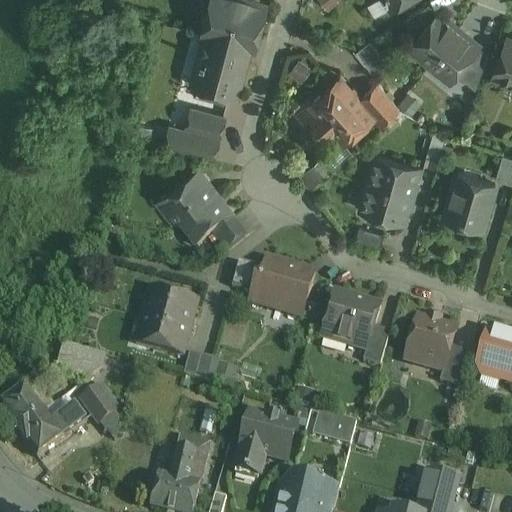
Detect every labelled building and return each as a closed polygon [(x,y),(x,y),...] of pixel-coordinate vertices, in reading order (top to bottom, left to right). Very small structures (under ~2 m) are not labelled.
[(262,5),(244,0),(215,0),(212,15),(215,16),(210,35),(249,46),(251,39),(253,39),(262,5)] [(385,0),(391,9),(404,0),(385,0)] [(429,4),(407,17),(423,30),(438,12),(429,4)] [(423,30),(409,47),(410,48),(412,46),(431,62),(429,64),(430,65),(459,28),(458,29),(450,22),(450,21),(439,11),(438,12),(423,30)] [(459,28),(430,65),(432,63),(451,79),(449,81),(450,82),(457,74),(480,46),(480,45),(468,36),(459,30),(460,29),(459,29),(459,28)] [(210,35),(210,36),(205,55),(201,54),(194,80),(237,92),(249,46),(210,35)] [(373,71),(388,63),(374,40),(360,48),(373,71)] [(511,41),(507,40),(494,76),(511,83),(511,41)] [(480,46),(457,74),(476,89),(489,54),(480,46)] [(304,81),(315,68),(303,57),(292,70),(304,81)] [(361,100),(340,77),(310,104),(320,115),(314,121),(329,137),(335,132),(345,143),(374,117),(375,116),(361,100)] [(400,110),(379,83),(361,100),(375,116),(374,117),(382,126),(400,110)] [(225,114),(194,106),(188,128),(187,129),(218,137),(225,114)] [(188,128),(172,124),(166,148),(181,152),(187,129),(188,128)] [(218,137),(187,129),(181,152),(212,160),(218,137)] [(434,129),(426,155),(440,159),(447,135),(434,129)] [(511,157),(503,154),(496,179),(511,183),(511,157)] [(419,167),(377,155),(369,182),(409,193),(413,181),(415,182),(419,167)] [(200,170),(161,201),(162,202),(164,200),(180,221),(178,223),(178,224),(218,193),(217,192),(216,193),(208,183),(209,183),(200,170)] [(495,184),(458,173),(445,217),(447,218),(448,214),(465,219),(465,218),(481,223),(480,228),(482,228),(495,184)] [(409,193),(369,182),(361,209),(403,221),(408,206),(406,205),(409,193)] [(218,193),(178,224),(179,225),(182,223),(198,244),(195,246),(196,247),(214,233),(231,220),(236,216),(226,204),(225,205),(217,195),(218,194),(218,193)] [(231,220),(214,233),(221,242),(238,228),(231,220)] [(384,234),(359,227),(355,240),(380,248),(384,234)] [(238,228),(221,242),(228,251),(245,237),(238,228)] [(221,250),(212,238),(205,244),(213,256),(221,250)] [(316,276),(285,266),(285,265),(268,260),(265,270),(262,278),(256,282),(253,294),(250,304),(303,319),(316,276)] [(265,270),(239,262),(232,288),(253,294),(256,282),(262,278),(265,270)] [(198,303),(151,291),(150,292),(153,293),(147,317),(144,316),(143,318),(191,331),(191,330),(190,329),(193,318),(194,319),(198,303)] [(381,308),(336,295),(323,339),(367,352),(368,352),(375,328),(381,308)] [(427,321),(419,318),(408,357),(426,362),(424,368),(443,373),(444,374),(452,349),(457,330),(441,325),(442,320),(428,316),(427,321)] [(191,331),(143,318),(146,319),(139,344),(137,343),(136,345),(184,358),(188,342),(186,342),(189,331),(191,332),(191,331)] [(391,333),(375,328),(368,352),(367,352),(364,363),(381,368),(391,333)] [(511,337),(495,332),(488,336),(478,369),(482,376),(511,384),(511,337)] [(106,356),(63,344),(63,346),(65,346),(58,371),(56,370),(55,372),(87,380),(103,368),(106,356)] [(470,354),(452,349),(444,374),(443,373),(440,384),(460,389),(470,354)] [(202,356),(190,353),(184,376),(196,379),(202,356)] [(213,359),(202,356),(196,379),(207,382),(213,359)] [(49,371),(0,408),(9,421),(10,420),(19,433),(46,413),(38,402),(60,386),(49,371)] [(116,414),(97,387),(81,399),(100,426),(116,414)] [(46,413),(19,433),(28,446),(37,459),(86,422),(76,408),(54,424),(46,413)] [(218,413),(206,410),(201,430),(213,433),(218,413)] [(357,423),(319,413),(313,436),(351,446),(357,423)] [(296,427),(252,415),(237,469),(246,471),(246,473),(250,475),(251,473),(260,475),(265,456),(287,462),(296,427)] [(200,441),(181,436),(178,449),(197,453),(200,441)] [(197,453),(178,449),(170,478),(190,483),(197,453)] [(207,456),(197,453),(190,483),(200,486),(207,456)] [(170,478),(160,475),(152,509),(164,511),(194,511),(201,486),(200,486),(190,483),(170,478)] [(453,511),(461,481),(444,476),(442,481),(425,477),(418,507),(428,510),(427,511),(453,511)] [(299,498),(282,493),(277,511),(319,511),(326,485),(303,479),(299,498)] [(333,511),(339,488),(326,485),(319,511),(333,511)]
